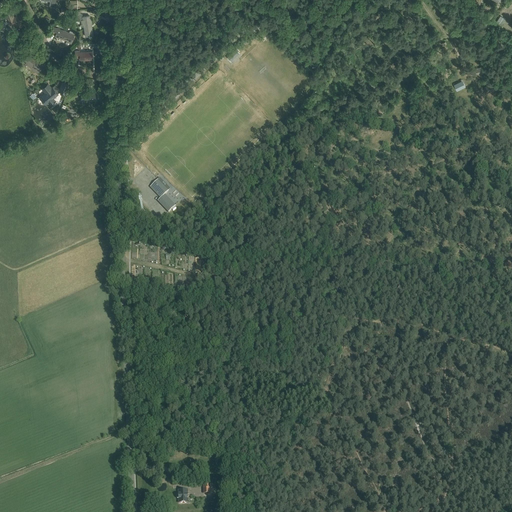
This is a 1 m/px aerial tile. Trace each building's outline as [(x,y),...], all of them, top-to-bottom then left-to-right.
[(0,11),(0,21),(1,23),(5,21),(7,21),(8,21),(10,26),(11,29),(13,30),(16,29),(22,26),(20,22),(23,21),(21,14),(14,17),(12,12),(11,12),(9,8),(10,7),(0,11)] [(89,15),(82,17),(82,14),(81,14),(75,15),(76,21),(81,20),(82,26),(84,26),(85,36),(93,35),(91,23),(92,23),(91,18),(90,19),(89,15)] [(502,25),(506,20),(501,16),(497,22),(502,25)] [(51,32),(56,34),(55,36),(66,41),(66,42),(71,44),(74,36),(69,34),(69,33),(65,31),(65,32),(53,28),(51,32)] [(99,44),(89,44),(90,48),(95,48),(96,54),(100,54),(99,44)] [(231,61),(239,53),(235,49),(227,57),(231,61)] [(79,52),(79,50),(75,51),(75,58),(79,58),(80,60),(89,59),(89,58),(92,58),(92,51),(79,52)] [(24,59),(27,61),(25,63),(37,73),(44,65),(36,58),(35,60),(31,56),(33,55),(30,52),(24,59)] [(483,67),(476,69),(478,74),(480,74),(488,72),(486,65),(483,66),(483,67)] [(454,85),(457,91),(464,87),(461,81),(454,85)] [(65,94),(69,85),(63,82),(60,89),(57,88),(54,90),(52,88),(51,88),(48,84),(42,89),(46,93),(42,96),(47,103),(49,102),(50,103),(51,103),(53,101),(53,100),(53,99),(52,98),(59,93),(60,92),(65,94)] [(497,89),(493,82),(487,84),(488,85),(485,87),(487,92),(492,90),(492,91),(497,89)] [(59,117),(60,120),(61,123),(70,120),(68,114),(59,117)] [(150,187),(160,198),(157,201),(168,212),(175,206),(165,194),(168,191),(158,179),(150,187)] [(179,490),(179,503),(188,503),(188,490),(179,490)]
